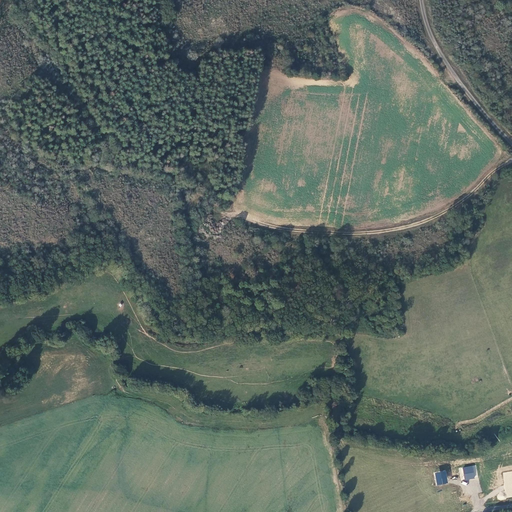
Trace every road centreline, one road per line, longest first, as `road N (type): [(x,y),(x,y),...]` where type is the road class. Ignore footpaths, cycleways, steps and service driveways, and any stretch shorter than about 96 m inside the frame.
road 1 (track): [(511,157),(467,197),(391,230),(286,230),(221,211)]
road 2 (unclassified): [(511,142),(442,52),(423,0)]
